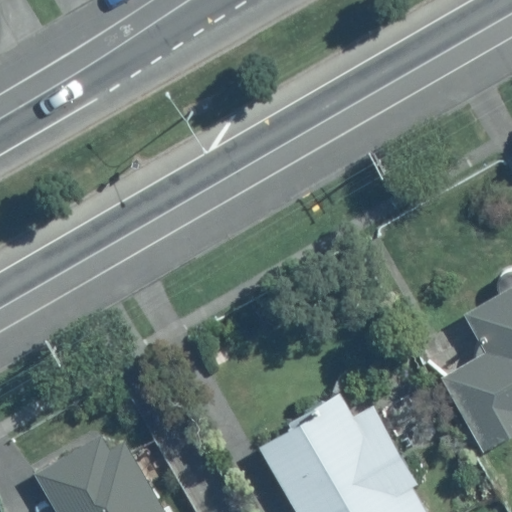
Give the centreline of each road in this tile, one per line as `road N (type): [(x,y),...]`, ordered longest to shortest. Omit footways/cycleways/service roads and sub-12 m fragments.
road 1 (primary): [(507,0),(0,293)]
road 2 (primary): [(0,123),(211,0)]
